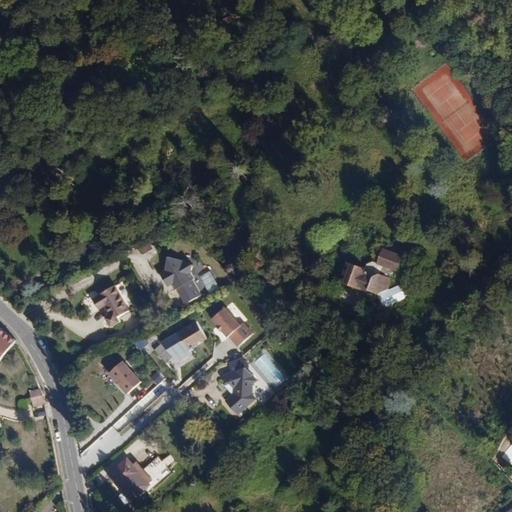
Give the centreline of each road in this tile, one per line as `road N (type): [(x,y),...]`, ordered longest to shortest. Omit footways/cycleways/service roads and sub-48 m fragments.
road 1 (unclassified): [(0,309),(50,374),(83,511)]
road 2 (unknown): [(12,318),(137,250),(164,284)]
